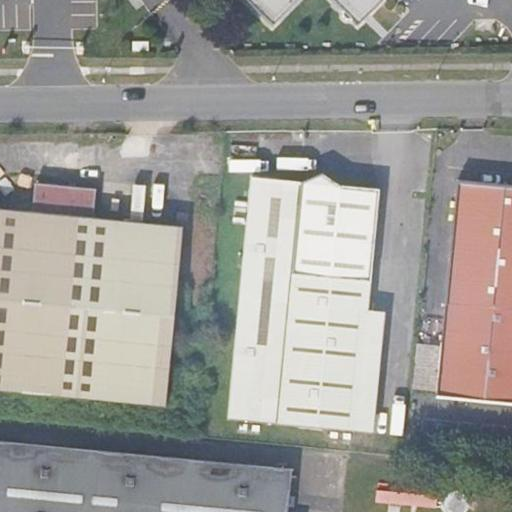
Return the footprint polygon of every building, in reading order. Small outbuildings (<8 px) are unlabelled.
[(246,0),(273,26),(298,0),(333,0),(358,24),(381,0),(246,0)] [(149,42),(132,42),(133,51),(149,51),(149,42)] [(355,430),(380,191),(340,186),(322,174),(302,182),(251,178),(228,418),(355,430)] [(511,186),(455,181),(435,394),(511,401),(511,186)] [(0,390),(164,407),(182,228),(93,219),(96,190),(35,183),(32,213),(0,209),(0,390)] [(413,384),(430,387),(435,361),(418,358),(413,384)] [(0,511),(287,511),(291,466),(0,438),(0,511)] [(442,489),(381,483),(380,495),(441,501),(442,489)]
